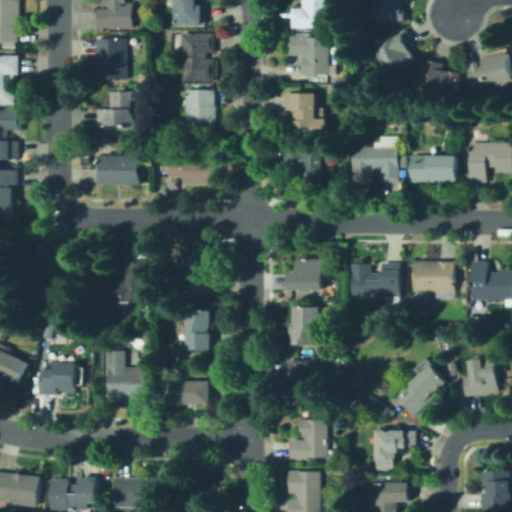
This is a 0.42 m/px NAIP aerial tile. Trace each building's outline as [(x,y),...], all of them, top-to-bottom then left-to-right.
[(0,0),(23,0),(23,25),(21,25),(21,41),(0,41),(0,0)] [(135,0),(135,28),(99,28),(100,8),(110,8),(110,6),(105,6),(105,0),(135,0)] [(207,5),(207,24),(179,24),(179,0),(202,0),(202,5),(207,5)] [(332,0),(332,19),(318,19),(318,27),(293,28),(293,8),(303,8),(303,0),(332,0)] [(403,0),(403,8),(407,8),(407,22),(379,21),(379,18),(373,18),(373,0),(403,0)] [(411,46),(417,59),(388,73),(381,57),(380,58),(376,51),(379,49),(376,43),(408,28),(416,44),(411,46)] [(217,33),(216,52),(208,52),(209,59),(216,59),(216,82),(184,82),(184,33),(217,33)] [(312,33),(312,37),(331,37),(332,65),(338,65),(338,74),(331,74),(331,82),(316,82),(316,74),(305,74),(303,70),(304,59),(304,55),(288,55),(288,36),(297,36),(297,33),(312,33)] [(129,38),(130,79),(99,80),(99,38),(129,38)] [(511,81),(491,86),(476,90),(470,63),(485,60),(483,53),(509,48),(511,60),(511,81)] [(22,55),(21,74),(17,74),(17,104),(4,104),(4,103),(0,103),(0,56),(5,56),(5,55),(22,55)] [(464,73),(461,95),(423,88),(428,59),(446,62),(445,70),(464,73)] [(343,87),(343,97),(332,97),(332,87),(343,87)] [(217,122),(217,133),(187,133),(187,90),(217,90),(217,122)] [(134,91),(134,125),(99,125),(99,109),(112,109),(112,91),(134,91)] [(319,93),(319,118),(329,118),(329,133),(294,133),(293,115),(296,115),(296,110),(288,110),(288,93),(319,93)] [(24,109),(24,130),(10,130),(10,141),(21,140),(21,159),(0,159),(0,109),(8,109),(24,109)] [(451,129),(448,127),(447,124),(449,120),(453,119),(456,121),(457,125),(455,128),(451,129)] [(400,138),(402,181),(382,181),(382,170),(375,170),(375,185),(354,185),(354,167),(355,146),(384,146),(384,138),(400,138)] [(511,142),(511,173),(499,173),(499,167),(490,167),(490,182),(472,182),(472,142),(511,142)] [(326,149),(325,185),(297,185),(297,173),(287,173),(287,147),(299,147),(298,148),(326,149)] [(148,158),(148,164),(145,164),(144,185),(98,184),(98,154),(144,155),(144,158),(148,158)] [(460,155),(460,183),(413,182),(413,155),(460,155)] [(219,156),(219,185),(186,185),(185,177),(171,177),(171,156),(219,156)] [(0,169),(20,169),(21,200),(16,200),(17,216),(9,216),(9,224),(0,224),(0,169)] [(44,243),(60,248),(59,251),(64,252),(64,251),(69,252),(70,251),(82,254),(72,285),(58,281),(60,275),(36,267),(38,261),(36,260),(40,247),(43,248),(44,243)] [(204,271),(204,275),(210,275),(210,277),(213,277),(213,293),(210,293),(210,295),(176,295),(176,275),(180,275),(180,257),(201,257),(201,271),(204,271)] [(326,259),(326,290),(290,290),(290,273),(297,273),(297,269),(300,269),(299,259),(326,259)] [(457,261),(457,299),(437,299),(437,291),(416,291),(416,260),(440,260),(440,261),(457,261)] [(148,261),(149,301),(133,302),(133,307),(119,308),(119,302),(110,302),(109,279),(130,279),(130,261),(148,261)] [(490,276),(496,276),(496,272),(502,272),(502,270),(511,270),(511,300),(475,300),(474,261),(490,261),(490,276)] [(373,273),(384,273),(384,270),(385,270),(385,263),(403,263),(403,297),(402,305),(387,305),(387,297),(354,298),(353,276),(353,263),(374,263),(373,273)] [(323,318),(323,329),(317,329),(317,339),(315,339),(315,346),(290,346),(290,326),(294,326),(294,307),(323,306),(323,318)] [(72,319),(66,314),(70,309),(76,313),(72,319)] [(214,310),(213,327),(211,327),(211,333),(213,333),(214,350),(189,350),(189,310),(214,310)] [(124,341),(123,349),(113,348),(114,341),(124,341)] [(0,345),(38,362),(28,384),(13,377),(11,380),(0,375),(0,345)] [(150,366),(150,400),(112,400),(112,351),(130,351),(129,366),(150,366)] [(500,391),(467,396),(465,378),(473,377),(470,360),(496,357),(500,391)] [(439,396),(416,415),(398,394),(414,381),(408,374),(428,358),(449,383),(437,392),(439,396)] [(319,360),(319,404),(294,404),(294,376),(290,376),(290,361),(319,360)] [(84,363),(83,392),(65,391),(65,395),(46,394),(48,370),(52,370),(53,362),(84,363)] [(458,374),(453,375),(450,364),(455,363),(458,374)] [(213,381),(214,404),(174,404),(174,381),(213,381)] [(330,420),(330,443),(338,443),(337,456),(330,456),(330,457),(309,457),(292,458),(292,439),(307,439),(307,437),(302,437),(302,418),(309,418),(309,420),(330,420)] [(422,432),(421,448),(413,448),(413,450),(405,449),(405,454),(400,454),(400,471),(381,471),(381,431),(422,432)] [(323,471),(323,511),(291,511),(292,499),(299,499),(299,493),(291,493),(292,470),(323,471)] [(511,470),(511,508),(484,509),(484,493),(491,493),(491,486),(484,486),(484,471),(511,470)] [(48,476),(45,507),(18,504),(19,502),(0,500),(0,471),(2,471),(48,476)] [(102,477),(102,503),(94,503),(94,510),(56,510),(56,480),(74,480),(74,485),(83,485),(83,477),(102,477)] [(161,478),(161,508),(135,508),(135,511),(123,511),(123,507),(117,507),(118,477),(161,478)] [(197,480),(197,483),(217,484),(218,502),(196,503),(196,511),(177,511),(177,481),(197,480)] [(413,500),(412,502),(400,502),(400,511),(378,511),(378,499),(379,483),(412,482),(413,500)]
